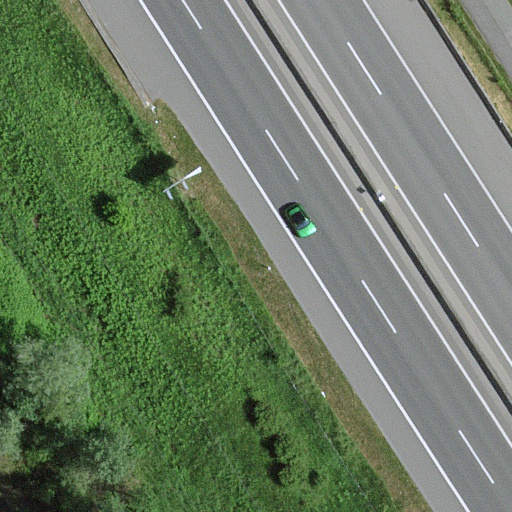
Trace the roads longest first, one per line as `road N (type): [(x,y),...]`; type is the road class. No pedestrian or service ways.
road 1 (motorway): [(181,0),(511,511)]
road 2 (motorway): [(511,297),(323,0)]
